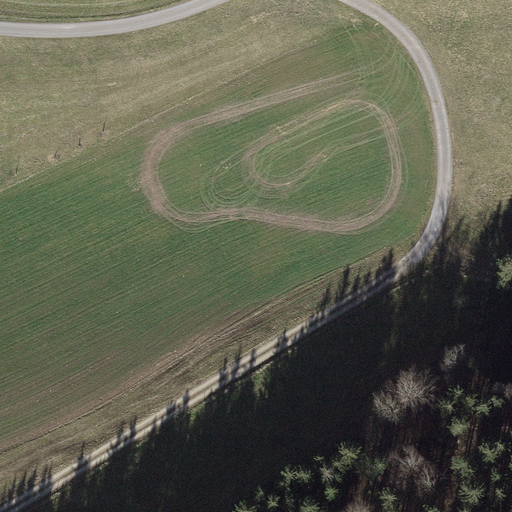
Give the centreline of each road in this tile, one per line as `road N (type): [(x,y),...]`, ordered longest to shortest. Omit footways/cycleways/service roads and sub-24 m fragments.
road 1 (track): [(355,0),(416,48),(438,100),(445,168),(428,235),(404,266),(3,511)]
road 2 (unclassified): [(0,27),(133,24),(211,0)]
